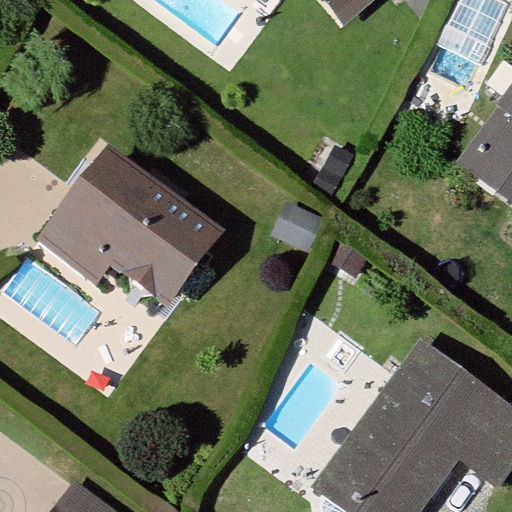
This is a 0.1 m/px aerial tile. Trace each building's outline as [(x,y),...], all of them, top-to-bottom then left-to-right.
[(338,0),(350,12),(362,0),(338,0)] [(511,95),(469,156),(511,185),(511,95)] [(228,221),(110,138),(42,234),(104,278),(119,257),(175,296),(228,221)] [(511,476),(511,401),(426,338),(338,456),(356,470),(338,495),(361,511),(426,511),(465,460),(503,488),(511,476)] [(124,511),(76,477),(50,511),(124,511)]
